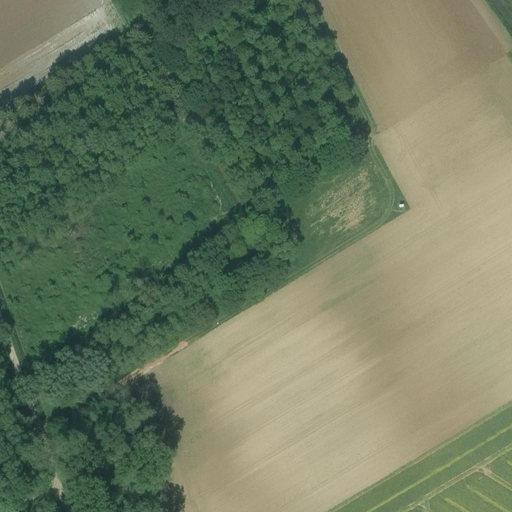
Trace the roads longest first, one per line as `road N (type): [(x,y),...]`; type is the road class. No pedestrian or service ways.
road 1 (track): [(44,434),(318,267)]
road 2 (track): [(0,310),(66,511)]
